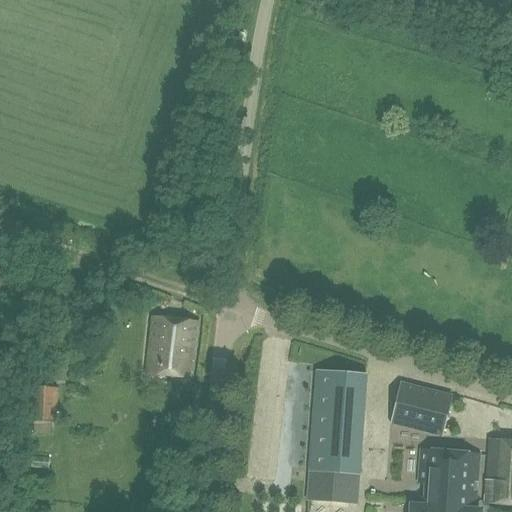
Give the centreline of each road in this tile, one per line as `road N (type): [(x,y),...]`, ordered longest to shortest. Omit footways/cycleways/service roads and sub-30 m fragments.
road 1 (unclassified): [(511,390),(226,295)]
road 2 (unclassified): [(226,295),(245,107),(271,0)]
road 3 (unclassified): [(226,295),(0,211)]
road 4 (unclassified): [(207,511),(226,295)]
